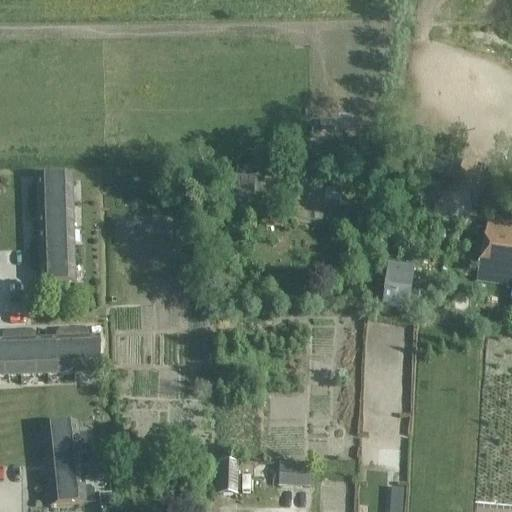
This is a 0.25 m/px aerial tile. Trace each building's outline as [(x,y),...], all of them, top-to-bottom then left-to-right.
[(251,208),(257,172),(237,168),(230,204),(251,208)] [(28,207),(72,205),(72,178),(37,179),(37,194),(27,195),(28,207)] [(38,233),(73,232),(72,205),(28,207),(28,218),(38,218),(38,233)] [(392,221),(420,224),(421,216),(393,212),(392,221)] [(511,224),(485,221),(477,283),(511,287),(511,224)] [(29,260),(74,258),(73,232),(38,233),(39,248),(29,248),(29,260)] [(74,258),(29,260),(30,271),(39,271),(40,286),(75,285),(74,258)] [(388,265),(382,308),(408,312),(414,269),(388,265)] [(47,376),(74,375),(72,330),(60,331),(61,341),(46,341),(47,376)] [(72,330),(74,375),(101,374),(100,339),(84,340),(84,330),(72,330)] [(0,377),(21,377),(19,332),(7,333),(8,342),(0,342),(0,377)] [(47,376),(46,341),(31,342),(31,332),(19,332),(21,377),(47,376)] [(45,455),(90,451),(89,439),(79,440),(77,425),(42,428),(45,455)] [(107,449),(94,450),(95,459),(108,458),(107,449)] [(48,482),(83,478),(81,464),(91,463),(90,451),(45,455),(48,482)] [(275,504),(276,462),(258,462),(257,504),(275,504)] [(238,464),(219,463),(218,495),(237,496),(238,464)] [(279,488),(310,489),(311,466),(279,465),(279,488)] [(83,478),(48,482),(51,509),(86,505),(95,504),(94,492),(84,493),(83,478)] [(403,503),(403,491),(391,490),(390,502),(403,503)] [(111,494),(99,496),(100,508),(113,507),(111,494)]
